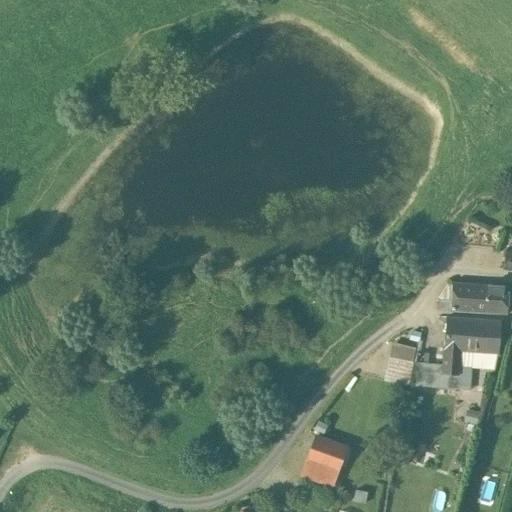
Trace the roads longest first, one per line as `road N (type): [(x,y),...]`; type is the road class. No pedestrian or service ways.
road 1 (residential): [(511,268),(459,262),(333,379),(232,511)]
road 2 (residential): [(164,511),(46,462),(13,476),(0,504)]
